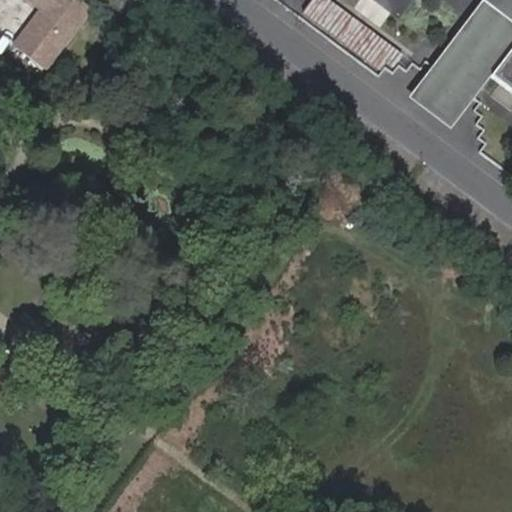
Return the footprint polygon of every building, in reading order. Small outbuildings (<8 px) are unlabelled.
[(67,0),(25,0),(39,10),(12,46),(43,70),(74,28),(64,21),(62,7),(67,0)] [(88,10),(75,0),(67,0),(62,7),(64,21),(74,28),(88,10)] [(422,71),(326,0),(312,0),(302,14),(407,92),(422,71)] [(511,0),(485,0),(409,101),(449,131),(490,76),(511,47),(511,0)] [(511,48),(490,76),(511,92),(511,48)]
